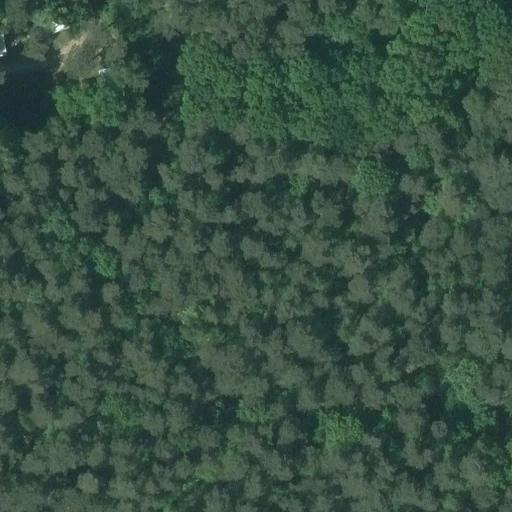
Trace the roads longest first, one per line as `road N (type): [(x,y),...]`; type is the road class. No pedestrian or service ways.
road 1 (track): [(511,76),(438,126),(391,136),(102,119),(0,140)]
road 2 (track): [(422,405),(0,394)]
road 3 (track): [(419,132),(422,511)]
road 4 (track): [(85,0),(123,49),(136,120)]
